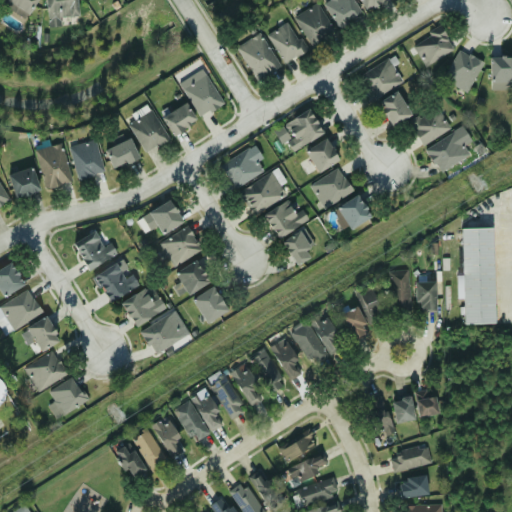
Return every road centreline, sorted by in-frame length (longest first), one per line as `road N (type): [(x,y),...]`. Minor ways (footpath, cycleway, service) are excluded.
road 1 (residential): [(0,241),(30,224),(127,198),(185,168),(427,10),(460,0),(486,15)]
road 2 (residential): [(403,351),(321,396),(153,511)]
road 3 (residential): [(30,224),(102,350)]
road 4 (residential): [(371,511),(356,448),(321,396)]
